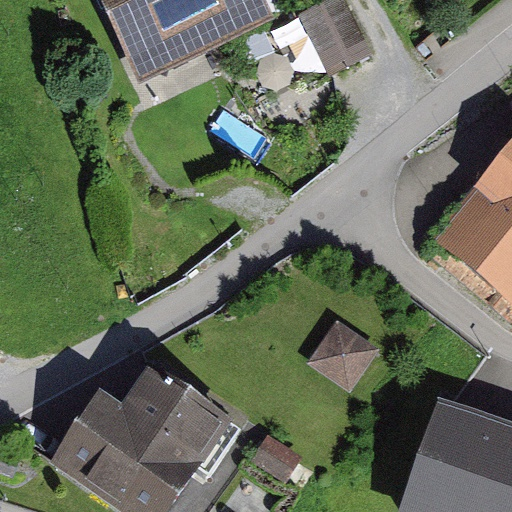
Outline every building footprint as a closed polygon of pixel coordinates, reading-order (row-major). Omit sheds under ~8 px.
[(169,86),(245,48),(310,15),(302,0),(125,0),(145,38),(169,86)] [(323,84),(333,103),(382,77),(346,7),(299,31),(310,53),(290,63),(305,93),(323,84)] [(511,165),(441,250),(511,308),(511,165)] [(392,365),(346,332),(318,370),(364,404),(392,365)] [(61,475),(116,511),(196,511),(214,486),(227,494),(257,448),(246,440),(251,432),(165,375),(139,413),(114,396),(61,475)] [(511,511),(511,430),(456,408),(414,511),(511,511)] [(274,453),(257,479),(306,511),(311,511),(327,488),(274,453)]
